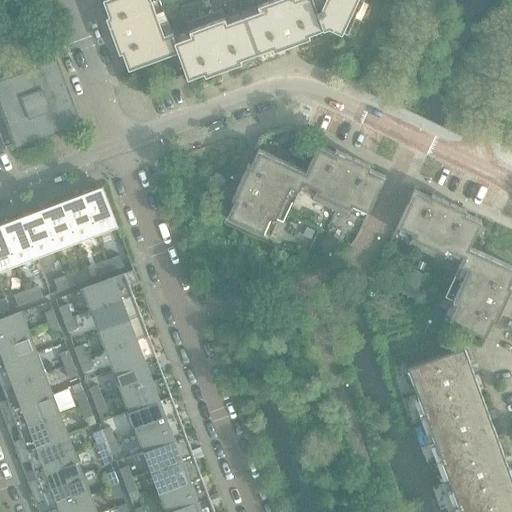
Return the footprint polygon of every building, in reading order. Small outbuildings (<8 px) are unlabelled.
[(171,32),(164,12),(159,0),(154,0),(151,1),(150,0),(103,0),(109,16),(106,17),(119,53),(122,52),(129,69),(177,51),(179,51),(174,35),(173,32),(171,32)] [(324,28),(313,0),(255,0),(257,5),(241,11),(256,53),(273,47),(274,50),(310,37),(309,34),(324,28)] [(348,35),(363,0),(313,0),(324,28),(329,27),(348,35)] [(256,53),(241,11),(225,17),(222,9),(186,22),(189,30),(174,35),(179,51),(177,51),(187,78),(204,72),(205,75),(241,62),(240,59),(256,53)] [(0,134),(5,146),(15,142),(16,144),(46,133),(68,125),(78,121),(55,59),(0,80),(0,134)] [(358,77),(361,69),(354,66),(351,74),(358,77)] [(366,216),(385,176),(369,168),(370,165),(335,149),(334,152),(318,144),(305,170),(299,185),(301,186),(315,193),(312,200),(346,215),(349,209),(366,216)] [(297,192),(299,189),(300,189),(301,186),(299,185),(305,170),(258,148),(251,165),(248,164),(232,198),(234,200),(227,216),(268,234),(276,219),(284,222),(296,192),(297,192)] [(118,226),(102,185),(81,193),(97,234),(118,226)] [(469,246),(481,220),(465,213),(466,210),(432,194),(430,197),(414,189),(395,230),(411,238),(407,245),(442,261),(446,254),(459,260),(458,264),(459,265),(460,266),(469,246)] [(97,234),(81,193),(61,200),(77,241),(97,234)] [(77,241),(61,200),(41,208),(56,249),(77,241)] [(56,249),(41,208),(21,215),(36,257),(56,249)] [(36,257),(21,215),(0,223),(16,264),(36,257)] [(0,270),(16,264),(0,223),(0,270)] [(496,321),(511,286),(509,285),(511,277),(511,266),(469,246),(460,266),(459,265),(445,297),(452,301),(445,317),(485,336),(493,319),(496,321)] [(123,267),(119,255),(106,260),(111,271),(123,267)] [(111,271),(106,260),(94,264),(99,276),(111,271)] [(424,272),(427,264),(419,261),(416,268),(424,272)] [(132,294),(129,284),(137,281),(138,282),(139,282),(134,269),(132,269),(133,270),(83,288),(91,309),(132,294)] [(83,282),(78,270),(66,275),(70,287),(83,282)] [(70,287),(66,275),(54,280),(58,291),(70,287)] [(42,297),(38,286),(26,290),(30,302),(42,297)] [(30,302),(26,290),(13,295),(18,306),(30,302)] [(140,314),(136,303),(132,294),(91,309),(99,329),(140,314)] [(0,313),(10,309),(5,298),(0,299),(0,313)] [(72,316),(67,304),(58,307),(63,320),(72,316)] [(57,322),(53,310),(44,313),(49,325),(57,322)] [(0,343),(29,332),(21,311),(0,319),(0,343)] [(148,334),(146,328),(140,314),(99,329),(106,350),(148,334)] [(76,329),(72,316),(63,320),(68,332),(76,329)] [(62,334),(57,322),(49,325),(53,337),(62,334)] [(0,366),(37,353),(29,332),(0,343),(0,366)] [(155,354),(151,343),(148,334),(106,350),(114,370),(155,354)] [(87,357),(82,345),(74,348),(78,360),(87,357)] [(481,394),(464,346),(407,367),(424,415),(481,394)] [(73,362),(68,350),(59,353),(64,365),(73,362)] [(44,373),(37,353),(0,366),(0,380),(3,388),(44,373)] [(163,374),(161,369),(155,354),(114,370),(122,390),(163,374)] [(92,369),(87,357),(78,360),(83,372),(92,369)] [(77,375),(73,362),(64,365),(69,378),(77,375)] [(52,393),(44,373),(3,388),(7,398),(0,400),(0,408),(1,412),(52,393)] [(170,395),(166,384),(163,374),(122,390),(129,410),(170,395)] [(102,397),(97,385),(89,388),(93,401),(102,397)] [(88,403),(83,390),(75,394),(79,406),(88,403)] [(60,413),(52,393),(1,412),(6,425),(7,424),(7,422),(15,419),(18,429),(60,413)] [(498,440),(481,394),(424,415),(441,460),(498,440)] [(178,415),(176,409),(170,395),(129,410),(137,430),(178,415)] [(107,410),(102,397),(93,401),(98,413),(107,410)] [(92,415),(88,403),(79,406),(84,418),(92,415)] [(67,433),(60,413),(18,429),(22,438),(14,441),(13,439),(12,440),(16,452),(67,433)] [(186,435),(182,424),(178,415),(137,430),(144,450),(186,435)] [(114,439),(110,426),(101,429),(106,442),(114,439)] [(106,442),(101,429),(92,433),(97,445),(106,442)] [(75,454),(67,433),(16,452),(21,465),(22,465),(22,463),(30,460),(33,469),(75,454)] [(194,456),(191,450),(186,435),(144,450),(152,472),(194,456)] [(119,451),(114,439),(106,442),(110,454),(119,451)] [(511,486),(511,478),(498,440),(441,460),(458,507),(511,486)] [(110,454),(106,442),(97,445),(102,457),(110,454)] [(82,474),(75,454),(33,469),(37,479),(29,482),(28,480),(27,480),(32,493),(82,474)] [(201,477),(197,465),(194,456),(152,472),(160,492),(201,477)] [(133,479),(128,466),(119,469),(124,483),(133,479)] [(118,483),(114,471),(105,474),(110,487),(118,483)] [(90,494),(82,474),(32,493),(37,506),(38,505),(37,503),(45,500),(49,510),(90,494)] [(208,495),(206,490),(201,477),(160,492),(167,511),(208,495)] [(138,493),(133,479),(124,483),(129,496),(138,493)] [(124,498),(118,483),(110,487),(115,502),(124,498)] [(511,511),(511,486),(458,507),(460,511),(511,511)] [(96,511),(90,494),(49,510),(49,511),(96,511)] [(214,511),(212,505),(208,495),(167,511),(214,511)]
